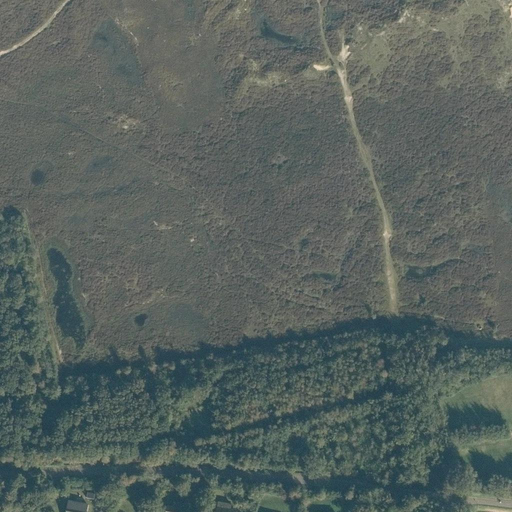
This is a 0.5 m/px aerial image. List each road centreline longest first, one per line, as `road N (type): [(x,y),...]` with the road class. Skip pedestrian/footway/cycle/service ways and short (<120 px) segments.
road 1 (unknown): [(0,284),(28,377),(79,447),(183,442),(405,389)]
road 2 (unclassified): [(443,497),(192,472),(0,476)]
road 3 (unknown): [(511,343),(455,343),(405,389)]
